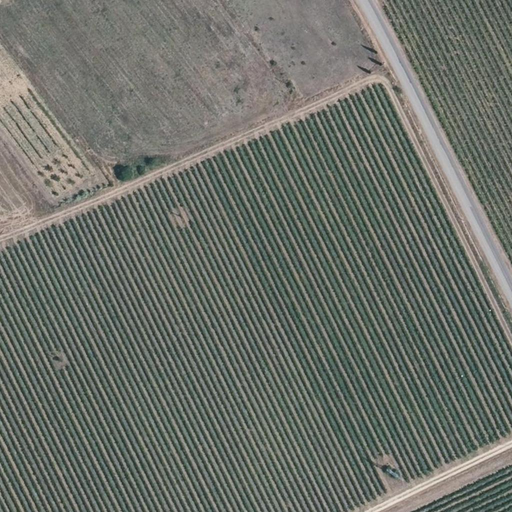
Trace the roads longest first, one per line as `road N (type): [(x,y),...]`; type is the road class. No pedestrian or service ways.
road 1 (unclassified): [(511,297),(361,0)]
road 2 (unknown): [(369,511),(511,445)]
